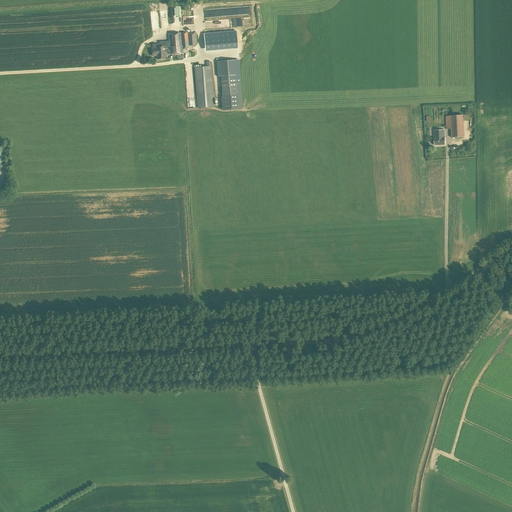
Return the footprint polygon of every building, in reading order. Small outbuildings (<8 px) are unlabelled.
[(189,49),(189,46),(197,45),(195,32),(168,34),(169,47),(168,47),(164,48),(164,47),(156,47),(156,49),(151,49),(152,56),(157,56),(157,60),(165,59),(165,53),(169,52),(169,54),(183,54),(182,49),(189,49)] [(226,32),(204,33),(205,47),(227,45),(226,32)] [(198,108),(214,107),(213,93),(211,62),(206,62),(206,67),(195,68),(197,95),(198,108)] [(243,109),(241,78),(221,79),(223,111),(243,109)] [(464,137),(462,115),(446,116),(446,117),(447,129),(452,129),(452,138),(464,137)] [(445,138),(444,130),(434,131),(435,139),(435,146),(446,145),(445,138)] [(0,163),(0,183),(8,183),(7,163),(0,163)]
